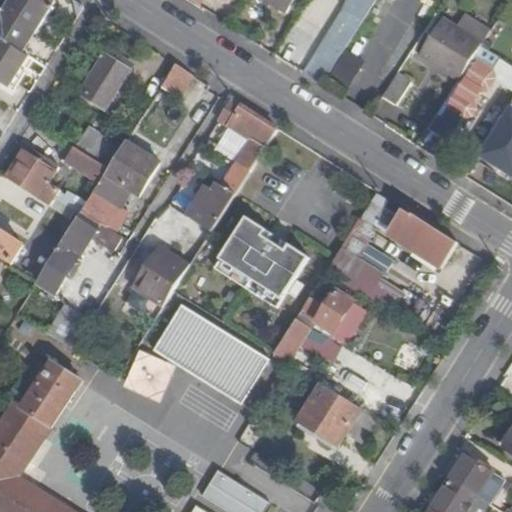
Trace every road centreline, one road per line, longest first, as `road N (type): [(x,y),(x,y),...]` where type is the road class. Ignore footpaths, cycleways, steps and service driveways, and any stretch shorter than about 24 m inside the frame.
road 1 (residential): [(124,0),(511,242)]
road 2 (residential): [(511,305),(382,511)]
